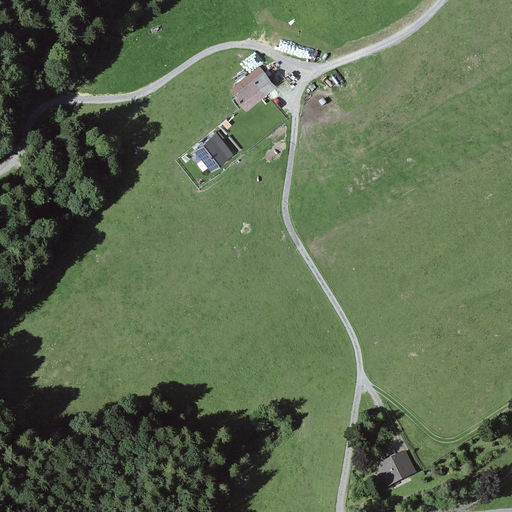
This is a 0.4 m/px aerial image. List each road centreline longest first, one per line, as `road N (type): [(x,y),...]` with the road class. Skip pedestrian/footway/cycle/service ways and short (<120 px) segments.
road 1 (track): [(340,511),(358,353),(286,207),(304,74)]
road 2 (track): [(304,74),(261,51),(220,46),(135,97),(49,103),(25,116),(0,160)]
road 3 (track): [(360,379),(440,441),(511,406)]
road 4 (track): [(304,74),(375,50),(439,0)]
